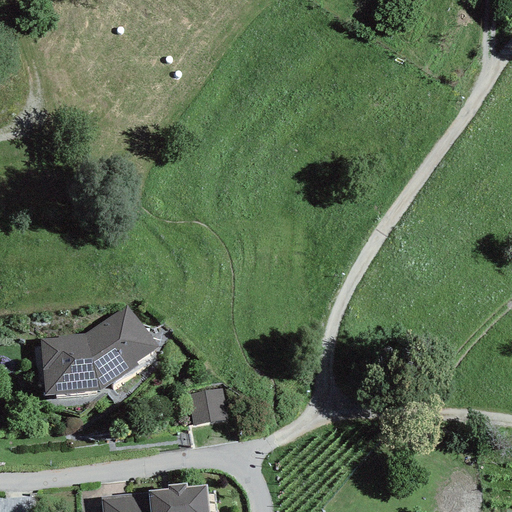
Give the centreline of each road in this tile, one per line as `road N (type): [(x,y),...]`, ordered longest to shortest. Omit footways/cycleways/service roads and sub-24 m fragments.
road 1 (track): [(328,414),(325,349),(347,286),(511,45)]
road 2 (residential): [(254,457),(91,479),(0,481)]
road 3 (track): [(511,421),(474,403),(328,414)]
road 4 (track): [(423,407),(460,346),(511,302)]
